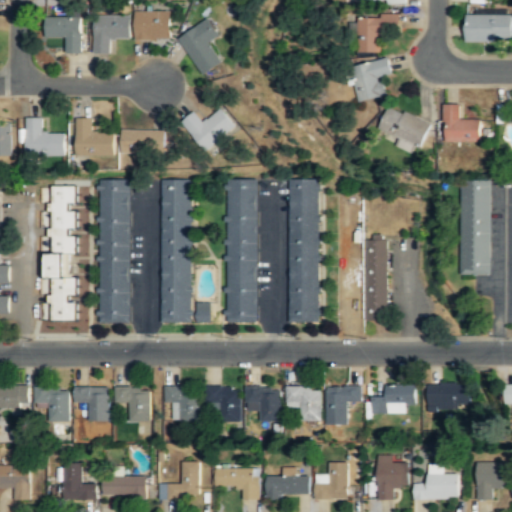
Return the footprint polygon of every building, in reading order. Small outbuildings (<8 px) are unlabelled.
[(170,13),(135,13),(135,41),(170,41),(170,13)] [(399,15),(355,16),(356,52),(382,52),(382,29),(399,29),(399,15)] [(511,15),(465,15),(465,41),(511,41),(511,15)] [(111,54),(111,40),(131,39),(130,16),(94,17),(95,54),(111,54)] [(45,18),(46,38),(66,38),(66,54),(82,53),(82,17),(45,18)] [(223,64),(211,43),(221,37),(211,19),(179,38),(202,77),(223,64)] [(390,58),(352,65),(358,101),(386,96),(382,77),(393,75),(390,58)] [(444,105),(444,142),(480,142),(480,119),(458,119),(458,105),(444,105)] [(430,125),(387,108),(378,131),(400,139),(398,147),(410,151),(413,144),(422,147),(430,125)] [(207,152),(236,126),(221,109),(205,123),(194,112),(182,123),(207,152)] [(43,118),(26,118),(26,157),(65,157),(65,134),(43,134),(43,118)] [(115,156),(115,133),(93,133),(93,118),(76,118),(76,156),(115,156)] [(0,156),(12,156),(11,120),(0,120),(0,156)] [(122,130),(122,154),(164,154),(164,130),(122,130)] [(162,179),(161,321),(192,322),(193,180),(162,179)] [(490,179),(461,179),(461,273),(490,273),(490,179)] [(131,180),(100,180),(99,324),(130,324),(131,180)] [(258,322),(258,180),(226,180),(227,322),(258,322)] [(320,180),(289,180),(289,323),(320,323),(320,180)] [(51,321),(76,322),(78,300),(76,300),(77,278),(64,278),(65,253),(75,253),(76,235),(75,235),(76,211),(75,211),(76,187),(53,186),(50,253),(47,253),(46,277),(53,277),(51,321)] [(388,239),(365,239),(366,322),(389,322),(388,239)] [(0,313),(10,313),(10,295),(0,295),(0,283),(10,283),(10,266),(0,266),(0,313)] [(212,303),(199,303),(199,322),(212,322),(212,303)] [(428,383),(428,410),(471,410),(471,383),(428,383)] [(511,383),(503,383),(504,403),(511,403),(511,383)] [(0,407),(29,407),(29,384),(0,384),(0,407)] [(207,387),(207,407),(219,407),(219,422),(241,422),(241,387),(207,387)] [(287,387),(287,409),(301,409),(301,422),(321,422),(321,387),(287,387)] [(327,421),(348,421),(348,403),(362,403),(362,387),(327,387),(327,421)] [(373,414),(416,414),(416,387),(385,387),(385,397),(373,397),(373,414)] [(71,422),(71,388),(35,388),(35,407),(49,407),(49,422),(71,422)] [(76,404),(89,404),(89,422),(111,422),(111,388),(76,388),(76,404)] [(116,404),(130,405),(130,422),(150,422),(151,388),(116,388),(116,404)] [(175,405),(175,422),(201,422),(201,388),(166,388),(166,405),(175,405)] [(246,388),(246,411),(260,411),(260,422),(282,422),(282,388),(246,388)] [(408,463),(392,463),(392,456),(378,456),(378,500),(394,500),(394,488),(408,488),(408,463)] [(161,484),(161,499),(202,499),(201,461),(182,461),(182,483),(161,484)] [(64,499),(98,499),(98,483),(82,483),(82,462),(64,462),(64,499)] [(329,475),(315,475),(315,500),(348,500),(348,463),(329,463),(329,475)] [(477,500),(493,500),(493,488),(509,488),(509,463),(477,463),(477,500)] [(16,499),(32,499),(32,464),(0,464),(0,487),(16,487),(16,499)] [(427,467),(428,485),(415,485),(415,500),(459,499),(459,475),(444,475),(444,466),(427,467)] [(243,499),(260,499),(260,468),(217,468),(216,487),(243,488),(243,499)] [(104,497),(148,497),(148,477),(104,477),(104,497)] [(268,497),(310,497),(310,477),(268,477),(268,497)]
